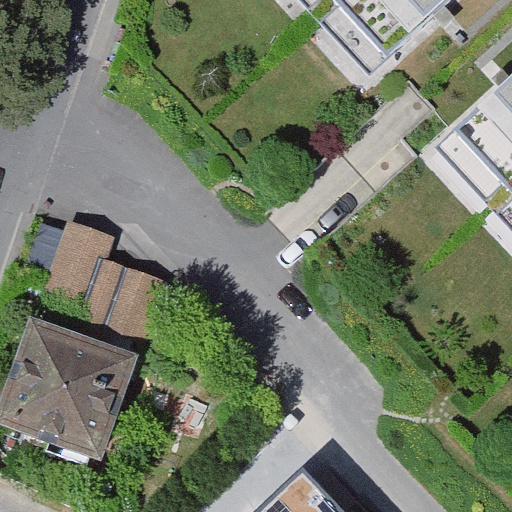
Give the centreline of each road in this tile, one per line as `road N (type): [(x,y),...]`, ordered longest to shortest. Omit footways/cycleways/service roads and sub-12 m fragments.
road 1 (residential): [(44,90),(425,511)]
road 2 (residential): [(44,90),(0,211)]
